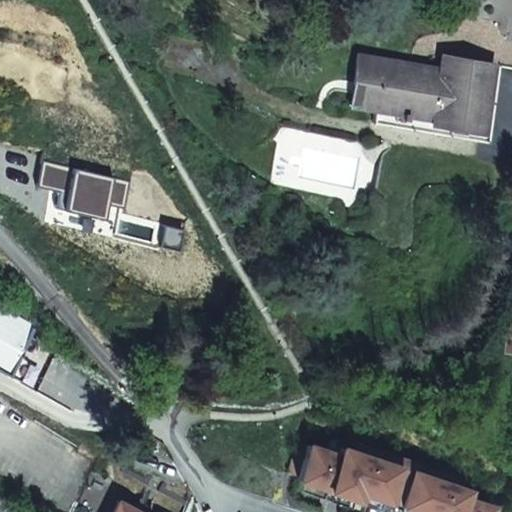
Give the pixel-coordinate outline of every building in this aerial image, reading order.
[(411,74),(413,64),(359,55),(350,105),(378,110),(376,122),(481,140),(494,64),(444,56),(441,68),(423,65),(422,76),(411,74)] [(423,65),(413,64),(411,74),(422,76),(423,65)] [(0,307),(0,371),(2,372),(29,324),(0,307)] [(176,372),(145,377),(150,404),(180,400),(176,372)] [(398,462),(386,496),(398,501),(410,466),(468,486),(470,478),(344,433),(341,442),(398,462)] [(358,486),(386,496),(398,462),(341,442),(338,449),(310,439),(298,474),(355,494),(358,486)] [(410,466),(398,501),(427,511),(426,511),(490,511),(494,503),(465,493),(468,486),(410,466)] [(142,511),(118,499),(110,511),(142,511)] [(188,511),(198,511),(194,502),(188,511)]
